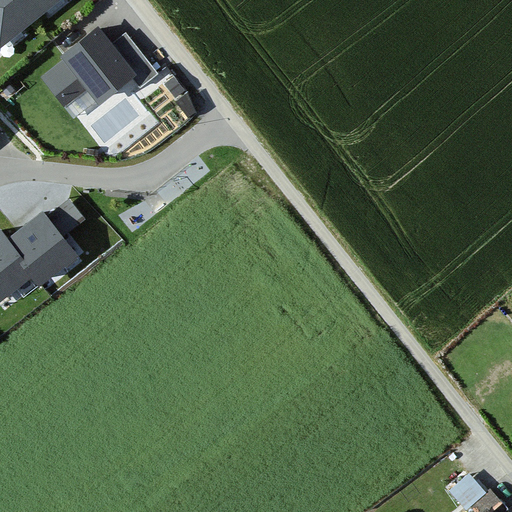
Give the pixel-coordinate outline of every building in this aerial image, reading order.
[(10,0),(0,0),(0,28),(21,11),(10,0)] [(34,0),(10,0),(21,11),(34,0)] [(134,72),(91,20),(47,57),(90,109),(134,72)] [(29,226),(10,241),(30,265),(40,278),(77,248),(63,230),(83,214),(68,194),(48,210),(29,226)] [(0,289),(30,265),(10,241),(0,228),(0,289)] [(451,484),(469,504),(489,487),(472,467),(451,484)]
